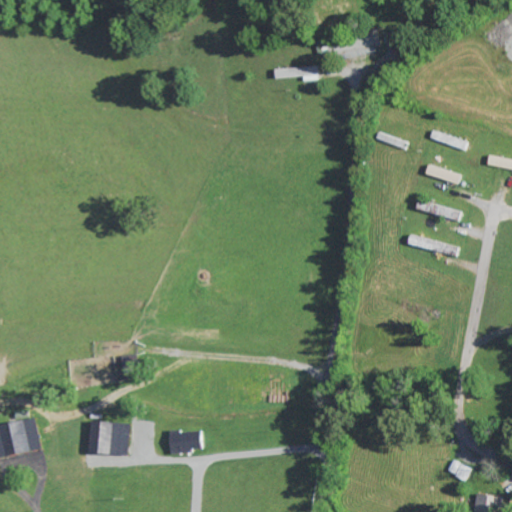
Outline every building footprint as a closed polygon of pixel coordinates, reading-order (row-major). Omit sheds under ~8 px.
[(325,81),(325,67),(282,68),(282,78),(310,78),(311,81),(325,81)] [(472,150),(475,141),(439,130),(436,139),(472,150)] [(511,168),(511,158),(496,155),(494,164),(511,168)] [(434,174),(464,184),(468,175),(437,165),(434,174)] [(422,209),(464,221),(467,211),(424,199),(422,209)] [(463,246),(417,235),(415,245),(461,256),(463,246)] [(145,372),(144,355),(129,356),(130,373),(145,372)] [(0,426),(0,446),(2,458),(48,451),(43,418),(36,419),(35,411),(21,413),(23,423),(0,426)] [(137,423),(100,422),(99,453),(136,454),(137,423)] [(208,430),(178,431),(178,452),(209,451),(208,430)] [(480,511),(504,511),(505,495),(481,494),(480,511)]
